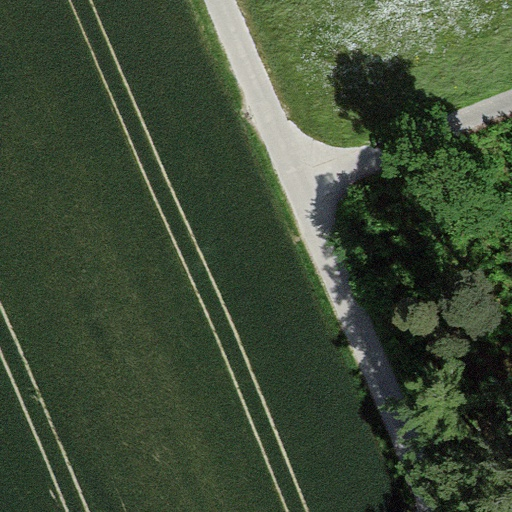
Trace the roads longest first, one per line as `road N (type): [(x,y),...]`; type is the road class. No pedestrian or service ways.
road 1 (track): [(415,511),(230,0)]
road 2 (track): [(302,192),(511,106)]
